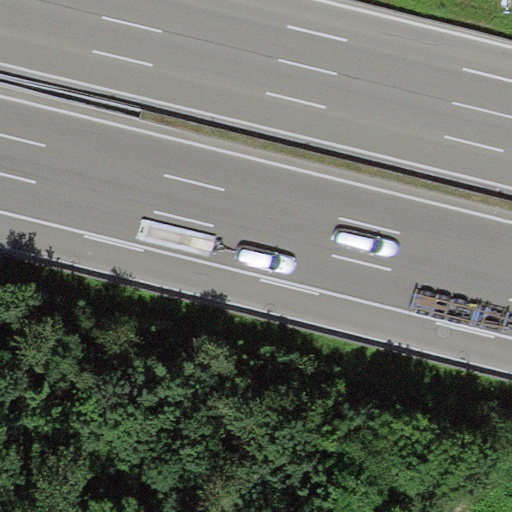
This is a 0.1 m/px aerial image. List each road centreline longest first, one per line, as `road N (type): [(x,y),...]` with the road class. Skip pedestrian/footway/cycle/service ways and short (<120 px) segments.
road 1 (motorway): [(0,155),(511,280)]
road 2 (motorway): [(511,118),(29,0)]
